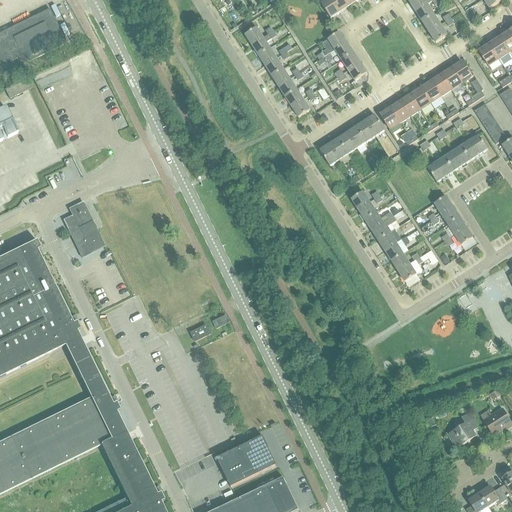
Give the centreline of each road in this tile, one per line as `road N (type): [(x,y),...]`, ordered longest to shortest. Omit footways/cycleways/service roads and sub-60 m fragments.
road 1 (secondary): [(338,506),(88,0)]
road 2 (residential): [(385,94),(348,33),(396,3),(435,62)]
road 3 (residential): [(403,314),(295,152)]
road 4 (residential): [(295,152),(197,0)]
road 5 (residential): [(402,155),(493,97),(459,46)]
road 6 (residential): [(494,259),(454,198),(502,167),(511,182)]
